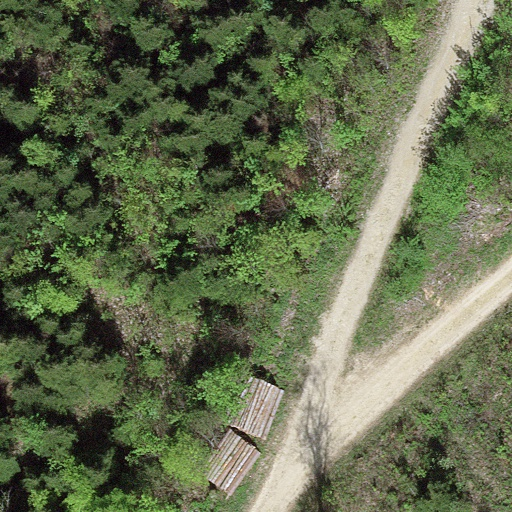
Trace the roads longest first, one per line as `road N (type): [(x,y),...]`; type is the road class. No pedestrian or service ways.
road 1 (track): [(272,511),(288,488),(470,0)]
road 2 (track): [(288,488),(439,337),(511,278)]
